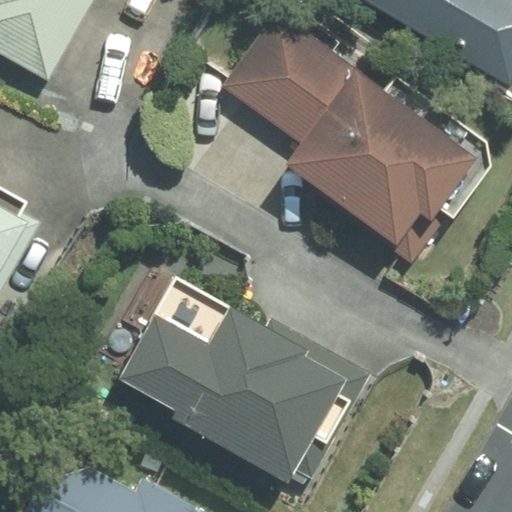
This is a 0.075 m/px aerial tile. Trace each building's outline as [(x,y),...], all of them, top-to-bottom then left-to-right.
[(0,0),(0,54),(44,80),(90,0),(0,0)] [(511,0),(364,0),(511,86),(511,84),(511,0)] [(480,164),(277,16),(225,87),(307,147),(289,170),(335,204),(331,210),(411,268),(448,218),(443,213),(480,164)] [(0,305),(45,224),(24,211),(27,207),(0,192),(0,305)] [(370,378),(268,319),(263,327),(177,278),(119,382),(175,414),(172,418),(292,486),(298,474),(312,482),(370,378)] [(87,414),(127,437),(138,418),(98,395),(87,414)] [(137,490),(95,466),(43,481),(25,511),(213,511),(147,474),(137,490)]
